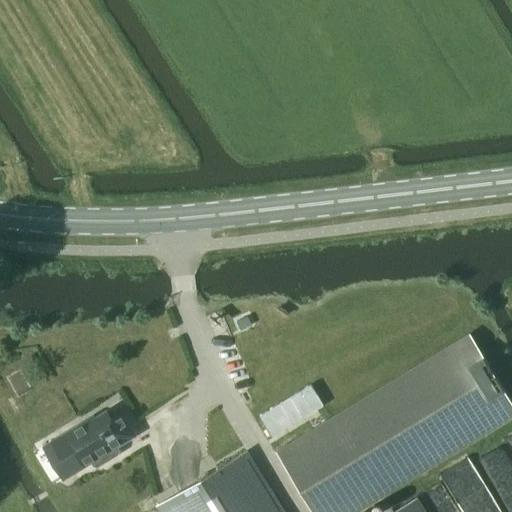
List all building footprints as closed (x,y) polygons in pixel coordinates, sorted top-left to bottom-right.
[(276,452),(312,511),(353,511),(511,415),(511,403),(470,334),(276,452)] [(310,384),(259,415),(271,436),(323,405),(310,384)] [(58,450),(72,473),(92,462),(94,465),(97,466),(117,453),(118,451),(116,447),(134,435),(120,412),(110,419),(106,411),(94,418),(79,427),(78,425),(62,434),(68,444),(58,450)] [(279,511),(243,452),(158,504),(163,511),(279,511)] [(150,495),(140,502),(144,508),(154,502),(150,495)] [(390,511),(424,511),(416,497),(390,511)]
